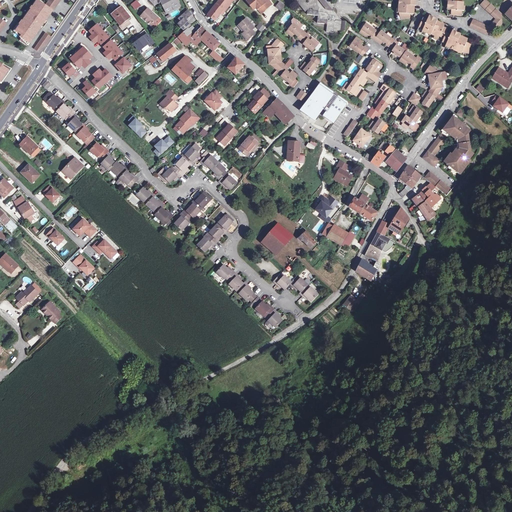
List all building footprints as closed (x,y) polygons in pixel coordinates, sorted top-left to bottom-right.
[(38,1),(15,33),(26,44),(36,33),(35,32),(39,26),(40,27),(47,17),(45,16),(50,9),(51,10),(58,0),(48,0),(44,5),(38,1)] [(168,7),(170,10),(174,8),(180,6),(176,0),(148,0),(154,5),(161,1),(165,9),(168,7)] [(218,0),(207,15),(215,21),(220,13),(222,15),(233,0),(218,0)] [(249,0),(248,0),(247,1),(254,9),(256,8),(249,0)] [(249,0),(256,8),(257,9),(258,9),(261,13),(272,4),(268,0),(265,0),(264,1),(263,0),(249,0)] [(327,10),(321,3),(317,2),(317,0),(298,0),(298,3),(304,10),(307,11),(307,14),(318,16),(317,23),(327,24),(326,32),(333,33),(334,30),(345,31),(346,21),(336,20),(337,14),(334,11),(332,11),(327,10)] [(332,11),(323,0),(317,0),(317,2),(321,3),(327,10),(332,11)] [(399,0),(399,9),(397,9),(397,13),(398,13),(399,13),(399,15),(400,20),(406,18),(410,18),(411,14),(414,14),(414,6),(414,4),(412,3),(412,1),(416,1),(416,0),(399,0)] [(449,15),(453,15),(462,15),(462,11),(464,11),(464,6),(463,6),(463,2),(462,2),(461,0),(448,0),(448,1),(447,10),(450,10),(449,15)] [(489,27),(473,19),(469,26),(485,34),(493,34),(502,24),(501,13),(486,0),(484,0),(480,4),(496,19),(489,27)] [(140,5),(136,1),(131,5),(135,9),(140,5)] [(285,6),(280,2),(277,7),(282,11),(285,6)] [(128,20),(130,18),(122,7),(112,15),(120,25),(119,26),(122,30),(131,23),(128,20)] [(237,9),(234,7),(229,14),(231,16),(234,12),(237,14),(240,11),(237,9)] [(148,8),(141,16),(151,25),(158,18),(148,8)] [(181,21),(178,24),(184,31),(191,25),(186,21),(192,16),(188,10),(182,16),(184,18),(181,21)] [(437,21),(435,20),(434,22),(431,21),(433,18),(429,16),(427,20),(423,18),(418,29),(422,31),(421,33),(425,35),(427,32),(435,36),(433,38),(437,40),(438,38),(443,40),(442,42),(441,44),(446,46),(445,48),(449,50),(450,47),(458,51),(457,53),(461,55),(461,54),(461,53),(463,54),(468,55),(469,48),(470,44),(466,42),(468,40),(460,36),(458,35),(457,37),(455,36),(456,33),(452,31),(450,35),(446,33),(448,29),(443,27),(444,25),(437,21)] [(247,40),(252,35),(249,32),(252,29),(254,28),(246,18),(239,25),(245,31),(244,32),(242,34),(247,40)] [(301,40),(306,34),(300,29),(302,26),(294,19),(292,21),(292,23),(293,24),(286,32),(292,37),(294,34),(298,37),(297,38),(301,40)] [(256,28),(262,32),(265,26),(259,23),(256,28)] [(90,37),(92,40),(103,31),(97,24),(90,31),(93,35),(90,37)] [(371,37),(375,40),(379,33),(366,24),(360,33),(366,37),(368,33),(372,36),(371,37)] [(187,36),(192,32),(195,30),(192,26),(188,29),(184,32),(187,36)] [(195,34),(200,38),(205,32),(200,27),(194,33),(195,34)] [(103,31),(92,40),(95,43),(98,41),(101,44),(109,38),(103,31)] [(205,32),(200,38),(201,40),(213,50),(214,50),(219,44),(206,32),(206,31),(205,32)] [(390,47),(395,40),(381,31),(379,33),(375,40),(381,44),(383,41),(387,44),(386,45),(390,47)] [(44,32),(34,49),(40,53),(51,36),(44,32)] [(191,40),(187,36),(184,32),(174,40),(177,44),(182,40),(186,45),(191,41),(191,40)] [(200,38),(195,34),(194,35),(192,32),(187,36),(191,40),(191,41),(196,45),(201,40),(200,38)] [(147,33),(134,44),(138,49),(141,49),(148,44),(150,46),(154,42),(147,33)] [(306,34),(301,40),(304,43),(303,44),(312,51),(317,46),(319,44),(312,38),(311,41),(308,39),(310,37),(306,34)] [(362,42),(356,38),(350,47),(364,56),(368,49),(365,47),(364,48),(360,45),(362,42)] [(269,57),(281,56),(280,49),(283,46),(277,41),(279,40),(277,39),(272,46),(267,47),(267,50),(268,50),(269,57)] [(104,53),(107,56),(117,47),(111,40),(104,47),(107,51),(104,53)] [(402,48),(397,45),(398,43),(395,40),(390,47),(393,50),(392,51),(402,57),(406,52),(409,47),(405,44),(402,48)] [(156,59),(157,59),(161,65),(164,62),(163,61),(176,50),(170,43),(157,54),(160,57),(156,59)] [(84,47),(71,59),(79,68),(83,65),(85,68),(91,63),(89,60),(92,56),(84,47)] [(117,47),(107,56),(109,59),(112,57),(115,60),(123,54),(117,47)] [(217,60),(220,56),(214,51),(210,54),(217,60)] [(416,59),(406,52),(402,57),(400,61),(405,65),(408,61),(412,64),(411,65),(415,68),(420,61),(416,59)] [(173,70),(184,80),(185,80),(188,76),(192,72),(190,71),(185,66),(189,62),(191,60),(186,56),(180,62),(173,69),(173,70)] [(233,62),(228,68),(232,70),(236,74),(244,64),(234,56),(231,60),(233,62)] [(282,63),(281,56),(269,57),(269,64),(273,64),(273,67),(279,72),(285,65),(282,63)] [(313,57),(310,61),(311,61),(308,65),(305,63),(301,68),(309,75),(320,62),(313,57)] [(124,58),(116,65),(123,73),(131,66),(124,58)] [(173,69),(180,62),(178,59),(171,67),(173,69)] [(293,62),(290,59),(285,65),(288,68),(293,62)] [(377,69),(379,71),(382,66),(373,60),(366,70),(368,71),(372,74),(378,78),(381,75),(378,72),(376,71),(377,69)] [(189,62),(185,66),(190,71),(194,67),(189,62)] [(79,74),(70,63),(63,69),(70,76),(73,73),(76,76),(79,74)] [(0,81),(2,83),(12,69),(3,64),(2,66),(0,65),(0,81)] [(285,65),(279,72),(283,74),(281,76),(290,84),(290,85),(293,88),(298,82),(295,79),(298,76),(292,71),(290,74),(286,71),(288,68),(285,65)] [(440,73),(437,74),(436,71),(430,66),(425,73),(428,75),(430,82),(442,80),(447,79),(445,72),(440,73)] [(497,79),(508,87),(511,80),(511,68),(508,74),(499,68),(494,77),(496,79),(497,79)] [(100,69),(97,72),(106,83),(113,77),(106,69),(102,73),(100,69)] [(366,75),(367,74),(361,69),(354,80),(360,84),(363,86),(367,80),(364,78),(366,75)] [(106,83),(97,72),(94,75),(96,78),(93,81),(99,89),(106,83)] [(207,75),(204,72),(203,73),(200,77),(196,81),(199,84),(207,75)] [(376,82),(378,78),(372,74),(369,77),(376,82)] [(507,88),(508,87),(497,79),(496,79),(494,77),(493,79),(507,88)] [(96,91),(87,80),(84,83),(87,86),(83,89),(90,97),(96,91)] [(360,84),(354,80),(350,85),(347,90),(356,96),(360,90),(357,88),(360,84)] [(443,87),(442,80),(430,82),(431,89),(428,92),(435,97),(438,94),(440,90),(439,87),(442,87),(443,87)] [(346,103),(320,85),(302,110),(315,119),(320,112),(334,121),(346,103)] [(379,97),(388,104),(396,93),(383,85),(381,89),(384,91),(386,92),(385,94),(383,93),(379,97)] [(263,89),(260,92),(267,98),(270,95),(263,89)] [(178,97),(170,90),(166,94),(168,96),(160,104),(166,110),(168,108),(171,112),(178,105),(174,102),(178,97)] [(219,99),(222,96),(216,90),(213,93),(212,93),(205,100),(215,110),(222,103),(219,99)] [(255,99),(248,107),(255,113),(268,99),(267,98),(260,92),(259,91),(253,98),(255,99)] [(368,94),(364,91),(359,98),(363,101),(368,94)] [(428,92),(426,91),(422,97),(426,99),(423,103),(428,107),(435,97),(428,92)] [(62,101),(61,102),(58,99),(54,95),(54,96),(50,92),(44,99),(47,103),(54,109),(56,108),(58,111),(64,105),(65,103),(62,101)] [(414,93),(411,97),(419,102),(421,98),(414,93)] [(511,104),(496,96),(490,106),(507,116),(511,106),(511,104)] [(381,114),(388,104),(379,97),(375,103),(379,105),(376,110),(372,107),(370,111),(377,116),(380,112),(381,114)] [(416,105),(419,102),(411,97),(409,100),(416,105)] [(294,116),(282,104),(277,99),(270,106),(276,112),(286,123),(294,116)] [(71,111),(68,108),(64,105),(58,111),(57,112),(64,119),(66,117),(68,120),(74,114),(75,113),(72,110),(71,111)] [(269,105),(264,111),(267,114),(271,117),(276,112),(270,106),(269,105)] [(423,112),(414,106),(409,112),(413,114),(410,118),(415,122),(423,112)] [(398,107),(393,114),(397,117),(402,110),(398,107)] [(181,120),(176,125),(176,126),(181,131),(183,133),(192,124),(193,125),(200,118),(190,109),(180,119),(181,120)] [(375,119),(377,116),(370,111),(367,115),(375,119)] [(78,121),(75,118),(76,117),(74,114),(68,120),(67,121),(70,124),(68,125),(75,132),(76,131),(82,125),(78,121)] [(410,118),(406,116),(402,122),(404,123),(407,125),(415,131),(419,125),(415,122),(410,118)] [(315,121),(322,127),(326,123),(319,117),(315,121)] [(458,151),(456,149),(452,155),(451,154),(445,162),(450,166),(450,165),(455,169),(455,170),(460,174),(471,160),(469,159),(473,154),(471,152),(468,134),(470,131),(465,127),(466,125),(463,122),(462,123),(453,117),(444,130),(456,139),(456,138),(459,140),(459,144),(460,148),(458,151)] [(354,120),(349,127),(352,130),(357,123),(354,120)] [(385,124),(379,120),(376,124),(373,122),(369,127),(378,134),(381,129),(385,124)] [(88,131),(84,128),(86,127),(83,124),(82,125),(76,131),(78,134),(77,135),(84,142),(88,145),(95,138),(91,134),(88,131)] [(224,132),(217,139),(224,145),(237,131),(229,124),(223,131),(224,132)] [(352,130),(349,127),(344,134),(348,137),(352,130)] [(204,129),(200,133),(205,138),(208,134),(204,129)] [(357,135),(366,141),(370,136),(371,136),(361,129),(357,135)] [(256,146),(259,143),(258,142),(252,136),(250,135),(239,149),(247,156),(256,146)] [(362,147),(366,141),(357,135),(353,141),(362,147)] [(446,140),(440,135),(423,158),(435,167),(439,160),(434,156),(446,140)] [(20,145),(31,155),(38,148),(38,147),(33,142),(32,143),(27,138),(20,145)] [(293,161),(299,161),(299,156),(300,142),(296,142),(289,141),(288,159),(293,159),(293,161)] [(99,156),(102,158),(108,152),(108,151),(106,148),(105,148),(104,150),(101,147),(97,143),(90,150),(98,157),(99,156)] [(193,162),(196,158),(199,155),(197,152),(200,148),(196,144),(192,148),(185,155),(184,153),(181,156),(183,158),(184,159),(191,166),(194,163),(193,162)] [(184,153),(185,155),(192,148),(189,145),(182,152),(184,153)] [(395,152),(397,150),(391,145),(386,151),(392,156),(390,159),(394,163),(399,155),(395,152)] [(31,155),(34,157),(40,150),(38,148),(31,155)] [(399,152),(397,150),(395,152),(399,155),(404,160),(406,158),(399,152)] [(113,159),(109,156),(111,154),(108,152),(102,158),(101,159),(104,162),(102,163),(103,164),(109,169),(109,170),(110,169),(116,162),(113,159)] [(374,158),(372,162),(378,166),(385,157),(378,152),(374,158)] [(211,156),(208,153),(204,158),(200,162),(203,165),(205,163),(208,166),(212,170),(219,162),(211,155),(211,156)] [(405,161),(404,160),(399,155),(394,163),(400,168),(405,161)] [(83,166),(75,158),(67,166),(69,167),(64,172),(71,179),(83,166)] [(190,165),(184,159),(183,158),(176,165),(177,166),(175,169),(181,174),(182,176),(185,173),(184,171),(187,168),(190,165)] [(124,168),(121,165),(117,161),(116,162),(110,169),(118,176),(120,178),(127,171),(128,169),(125,167),(124,168)] [(340,178),(339,181),(346,186),(352,176),(344,171),(348,166),(340,161),(337,167),(340,169),(336,176),(340,178)] [(226,169),(219,162),(212,170),(215,173),(219,176),(217,178),(220,180),(226,174),(227,173),(224,170),(226,169)] [(400,168),(394,163),(391,167),(397,171),(400,168)] [(40,175),(29,165),(21,173),(32,183),(40,175)] [(404,172),(417,182),(421,176),(409,166),(404,172)] [(175,169),(174,168),(171,170),(170,169),(166,172),(163,169),(158,174),(165,181),(166,179),(168,181),(170,183),(177,176),(178,177),(181,174),(175,169)] [(127,171),(120,178),(116,182),(120,186),(124,182),(127,185),(129,183),(131,186),(136,181),(138,179),(135,176),(134,177),(131,174),(127,171)] [(412,188),(417,182),(404,172),(400,179),(408,185),(412,188)] [(451,190),(430,172),(425,178),(445,195),(446,196),(451,190)] [(228,177),(226,174),(220,180),(219,182),(222,185),(223,183),(230,190),(237,183),(230,176),(228,177)] [(2,192),(0,194),(4,198),(13,188),(4,179),(0,183),(0,190),(2,192)] [(423,191),(420,195),(425,202),(431,208),(440,199),(437,196),(437,192),(433,189),(435,187),(432,184),(431,184),(429,185),(426,188),(429,191),(426,194),(423,191)] [(50,186),(44,192),(47,194),(46,196),(53,203),(60,196),(50,186)] [(152,193),(151,195),(147,192),(144,188),(137,195),(144,202),(147,205),(153,197),(155,196),(152,193)] [(403,198),(409,191),(406,188),(399,194),(403,198)] [(193,204),(199,209),(202,207),(203,208),(210,201),(208,198),(209,197),(204,192),(196,201),(194,200),(192,203),(193,204)] [(363,195),(360,201),(366,204),(369,198),(363,195)] [(424,203),(418,195),(413,199),(417,204),(415,206),(417,208),(419,207),(424,203)] [(160,204),(162,202),(155,196),(153,197),(160,204)] [(35,213),(28,202),(26,203),(22,197),(14,202),(26,219),(27,218),(31,215),(35,213)] [(160,204),(153,197),(147,205),(154,212),(155,210),(158,213),(162,208),(165,205),(162,202),(160,204)] [(338,202),(332,198),(329,201),(323,197),(320,201),(322,202),(320,205),(316,210),(326,217),(338,202)] [(360,201),(355,198),(351,206),(361,212),(366,204),(360,201)] [(436,215),(425,202),(424,203),(419,207),(428,220),(436,215)] [(193,216),(194,218),(200,211),(199,209),(193,204),(187,211),(185,209),(182,212),(190,219),(193,216)] [(377,213),(366,204),(361,212),(373,220),(377,213)] [(170,213),(169,215),(166,211),(162,208),(158,213),(155,215),(157,217),(160,220),(162,222),(164,221),(166,223),(170,219),(173,216),(170,213)] [(5,225),(10,220),(0,209),(0,217),(2,220),(1,221),(5,225)] [(409,218),(401,209),(390,228),(399,234),(409,218)] [(180,215),(181,217),(178,220),(175,224),(182,231),(189,223),(187,222),(190,219),(182,212),(180,215)] [(371,222),(373,220),(361,212),(360,215),(371,222)] [(225,215),(216,225),(223,232),(225,234),(228,231),(226,229),(229,226),(233,222),(225,215)] [(39,221),(42,225),(48,221),(45,217),(39,221)] [(91,225),(90,226),(84,219),(73,229),(81,236),(86,231),(88,232),(87,233),(90,237),(97,230),(91,225)] [(12,232),(17,227),(10,220),(5,225),(12,232)] [(384,236),(389,227),(382,223),(377,232),(384,236)] [(262,243),(276,255),(292,236),(278,224),(268,235),(264,240),(262,243)] [(218,241),(217,239),(220,236),(223,232),(216,225),(207,235),(216,243),(218,241)] [(323,234),(342,245),(349,233),(344,231),(343,232),(333,226),(331,231),(326,229),(323,234)] [(309,233),(302,227),(298,231),(302,235),(299,239),(302,241),(303,240),(311,248),(316,242),(308,234),(309,233)] [(54,228),(47,235),(50,238),(58,245),(64,239),(57,231),(56,231),(54,228)] [(349,233),(342,245),(344,246),(344,245),(345,245),(346,245),(347,244),(348,245),(350,246),(354,237),(353,236),(349,233)] [(387,244),(390,239),(378,233),(372,243),(377,245),(376,247),(382,250),(385,243),(387,244)] [(213,246),(216,243),(207,235),(198,245),(205,252),(208,248),(212,245),(213,246)] [(117,252),(105,240),(100,245),(97,242),(93,247),(100,254),(103,251),(105,253),(106,252),(112,258),(117,252)] [(371,244),(365,256),(376,261),(380,252),(375,249),(376,247),(377,245),(372,243),(371,244)] [(5,254),(0,259),(0,263),(1,265),(8,257),(5,254)] [(74,262),(76,265),(83,258),(81,256),(74,262)] [(18,266),(8,257),(1,265),(11,273),(18,266)] [(83,258),(76,265),(80,268),(88,275),(94,269),(86,261),(83,258)] [(361,262),(357,272),(372,279),(376,270),(373,268),(361,262)] [(226,278),(228,280),(235,273),(232,270),(231,272),(227,269),(224,265),(217,272),(224,279),(226,278)] [(238,276),(235,273),(228,280),(231,283),(229,284),(237,291),(238,290),(243,284),(240,280),(237,277),(238,276)] [(274,282),(276,284),(278,283),(281,286),(285,290),(290,284),(292,282),(285,275),(283,277),(280,274),(274,282)] [(293,287),(294,286),(297,289),(301,292),(307,286),(308,285),(301,278),(299,280),(297,277),(292,282),(290,284),(293,287)] [(246,286),(248,285),(245,282),(243,284),(238,290),(240,292),(239,293),(247,300),(248,299),(252,302),(252,303),(258,298),(253,293),(250,290),(246,286)] [(20,301),(24,305),(29,300),(30,302),(39,293),(32,286),(23,294),(22,293),(17,298),(20,301)] [(300,294),(303,296),(304,295),(307,298),(311,301),(318,294),(311,287),(309,289),(307,286),(301,292),(300,294)] [(353,312),(358,306),(356,304),(352,300),(353,298),(350,296),(349,298),(344,305),(353,312)] [(262,302),(258,298),(252,303),(254,304),(257,307),(256,309),(263,316),(264,314),(267,317),(274,309),(271,307),(270,308),(266,305),(263,302),(262,302)] [(47,315),(55,323),(62,317),(59,314),(61,313),(50,302),(43,309),(48,314),(47,315)] [(270,319),(268,321),(276,328),(283,320),(279,317),(275,314),(277,312),(274,309),(267,317),(270,319)]
